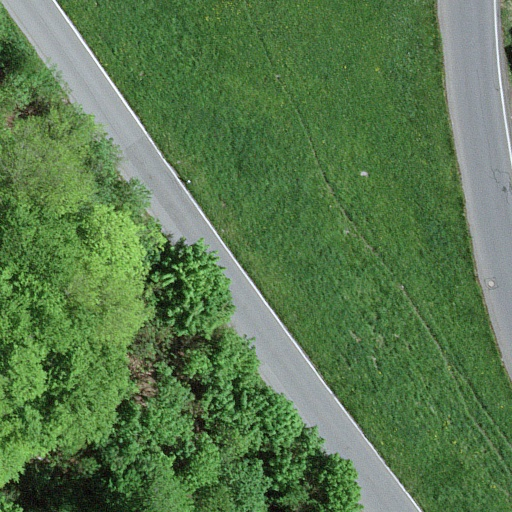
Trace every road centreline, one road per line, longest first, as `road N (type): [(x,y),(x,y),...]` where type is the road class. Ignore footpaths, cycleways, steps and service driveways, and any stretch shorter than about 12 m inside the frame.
road 1 (tertiary): [(391,511),(26,0)]
road 2 (tertiary): [(470,0),(491,182),(511,281)]
